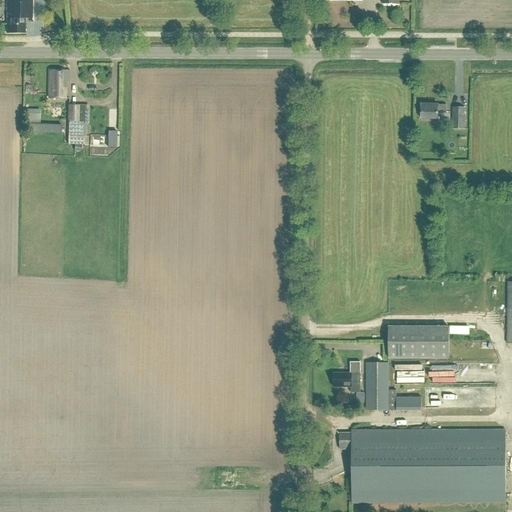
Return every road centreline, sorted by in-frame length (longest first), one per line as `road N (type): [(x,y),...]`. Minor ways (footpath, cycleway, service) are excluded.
road 1 (unclassified): [(301,511),(308,53)]
road 2 (secondary): [(0,52),(308,53)]
road 3 (secondary): [(308,53),(511,56)]
